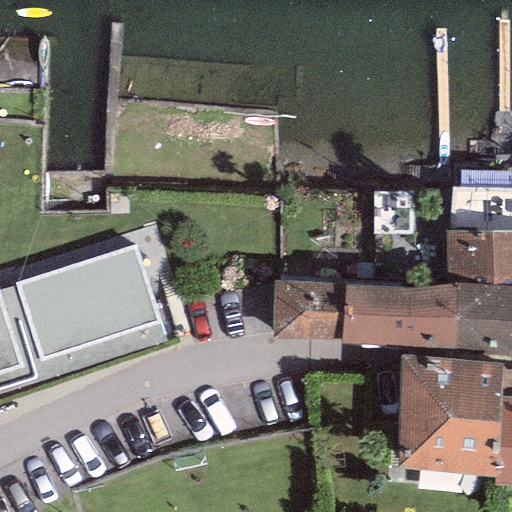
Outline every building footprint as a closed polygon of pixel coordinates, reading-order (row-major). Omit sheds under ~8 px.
[(511,188),(450,188),(450,233),(444,232),(446,284),(452,283),(511,286),(511,188)] [(0,396),(166,342),(134,244),(0,287),(0,396)] [(343,284),(273,281),(271,338),(342,340),(343,284)] [(411,289),(343,284),(342,340),(341,345),(453,352),(452,283),(446,284),(411,289)] [(511,286),(452,283),(453,352),(511,355),(511,286)] [(395,469),(494,476),(499,398),(503,364),(399,355),(395,469)] [(511,398),(499,398),(494,476),(493,487),(511,487),(511,398)]
